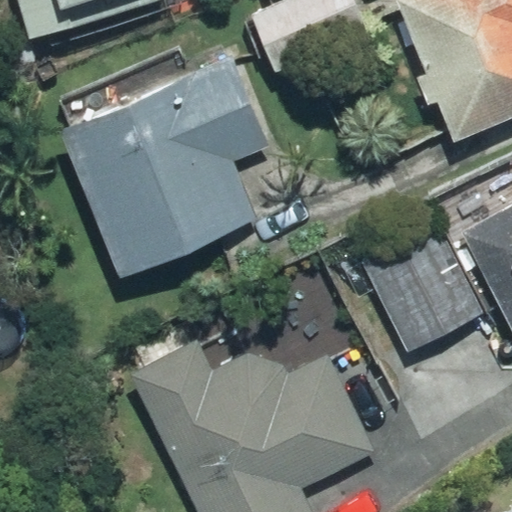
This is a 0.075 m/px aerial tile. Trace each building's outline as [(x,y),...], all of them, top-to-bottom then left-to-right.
[(20,0),(31,31),(131,0),(20,0)] [(363,0),(266,0),(257,5),(287,70),(377,29),(363,0)] [(511,0),(400,0),(463,131),(511,108),(511,0)] [(237,49),(66,118),(122,259),(259,203),(237,148),(271,134),(237,49)] [(511,191),(464,215),(511,312),(511,191)] [(481,302),(433,210),(363,247),(411,339),(481,302)] [(193,333),(130,366),(206,511),(324,511),(309,483),(382,445),(328,342),(288,363),(272,334),(210,366),(193,333)]
